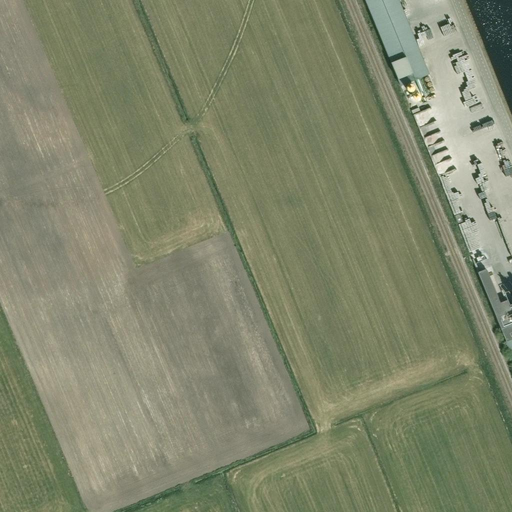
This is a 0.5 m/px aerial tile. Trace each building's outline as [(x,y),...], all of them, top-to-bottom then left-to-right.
[(365,0),(400,86),(428,74),(397,0),(365,0)] [(436,38),(462,32),(459,21),(434,27),(436,38)] [(463,93),(466,101),(477,97),(475,92),(482,89),(473,66),(471,67),(466,56),(457,60),(469,91),(463,93)] [(478,183),(481,197),(483,196),(484,202),(500,198),(498,193),(489,195),(486,181),(478,183)] [(457,223),(463,221),(460,214),(455,216),(457,223)] [(466,231),(474,228),(472,222),(464,225),(466,231)] [(474,248),(486,244),(481,229),(470,232),(474,248)] [(511,305),(509,307),(506,300),(499,303),(486,269),(478,272),(511,356),(511,305)]
